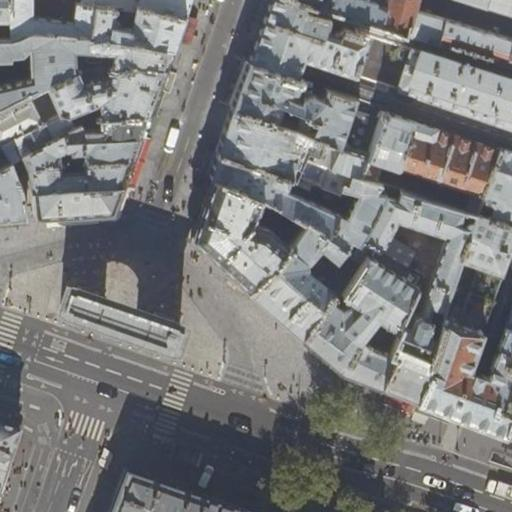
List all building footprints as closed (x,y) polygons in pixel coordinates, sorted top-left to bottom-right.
[(0,0),(0,34),(9,34),(8,0),(0,0)] [(8,0),(9,34),(31,30),(89,36),(94,4),(114,6),(135,7),(137,3),(184,14),(188,2),(189,0),(78,0),(79,1),(75,1),(72,22),(51,18),(50,0),(8,0)] [(325,28),(331,8),(307,0),(268,0),(260,23),(251,49),(248,59),(296,75),(299,66),(303,55),(332,65),(354,72),(398,86),(397,88),(491,120),(511,126),(511,301),(504,323),(511,326),(511,65),(372,21),(368,32),(343,24),(341,28),(340,28),(334,28),(333,30),(325,28)] [(511,0),(307,0),(331,8),(372,21),(511,65),(511,0)] [(135,7),(130,25),(111,22),(114,6),(94,4),(89,36),(105,37),(105,36),(171,46),(173,47),(178,32),(184,14),(137,3),(135,7)] [(105,36),(105,37),(89,36),(31,30),(9,34),(0,34),(0,107),(76,70),(74,49),(114,50),(113,66),(124,66),(125,62),(163,68),(167,57),(170,47),(171,46),(105,36)] [(300,77),(296,75),(248,59),(239,83),(232,106),(339,143),(332,165),(350,172),(359,174),(382,109),(384,106),(325,86),(322,96),(312,93),(301,95),(300,99),(293,96),(300,77)] [(124,66),(113,66),(110,66),(76,70),(0,107),(0,162),(9,158),(16,174),(22,171),(26,170),(20,152),(61,131),(79,122),(77,116),(72,119),(69,112),(99,101),(100,114),(147,112),(152,98),(163,68),(125,62),(124,66)] [(232,106),(224,130),(216,152),(289,177),(290,177),(292,173),(338,191),(341,185),(343,179),(347,180),(350,172),(332,165),(339,143),(232,106)] [(511,149),(498,145),(497,148),(382,109),(359,174),(388,184),(476,213),(480,201),(492,205),(488,217),(511,224),(511,149)] [(147,112),(100,114),(95,114),(79,122),(61,131),(63,139),(139,134),(143,124),(147,112)] [(63,139),(61,131),(20,152),(26,170),(68,158),(131,156),(134,148),(139,134),(63,139)] [(388,184),(359,174),(350,172),(347,180),(343,179),(341,185),(356,190),(344,215),(285,188),(289,177),(216,152),(213,163),(209,175),(211,176),(263,196),(271,201),(286,210),(304,220),(354,250),(362,235),(388,184)] [(68,158),(26,170),(27,176),(30,190),(122,183),(126,172),(131,156),(68,158)] [(9,158),(0,162),(0,218),(0,219),(26,217),(21,188),(16,174),(9,158)] [(268,210),(271,201),(263,196),(211,176),(201,202),(199,210),(189,237),(215,260),(247,288),(270,264),(272,266),(304,220),(286,210),(272,228),(267,224),(254,219),(259,206),(268,210)] [(122,183),(30,190),(31,202),(33,217),(45,216),(112,211),(115,201),(122,183)] [(460,259),(476,213),(388,184),(362,235),(376,244),(407,264),(414,252),(387,236),(397,218),(447,234),(420,312),(415,314),(411,326),(401,322),(397,331),(388,351),(388,352),(395,355),(380,386),(388,389),(392,390),(416,400),(426,367),(424,366),(455,272),(460,259)] [(511,224),(488,217),(476,213),(460,259),(478,266),(458,320),(450,317),(453,307),(451,306),(462,274),(455,272),(424,366),(426,367),(416,400),(431,405),(456,415),(459,416),(503,432),(511,408),(511,326),(504,323),(500,335),(491,359),(485,373),(475,369),(467,366),(481,329),(503,269),(511,243),(511,224)] [(362,235),(354,250),(304,220),(272,266),(270,264),(247,288),(270,308),(298,333),(301,335),(335,287),(341,292),(366,254),(370,257),(370,255),(376,244),(362,235)] [(412,280),(370,255),(370,257),(366,254),(341,292),(335,287),(301,335),(327,359),(341,371),(380,386),(395,355),(388,352),(388,351),(358,336),(376,317),(397,331),(401,322),(422,274),(416,270),(412,280)] [(62,314),(82,321),(146,342),(166,349),(168,341),(173,343),(180,324),(174,322),(177,315),(157,308),(94,287),(74,280),(71,287),(67,285),(60,305),(65,306),(62,314)] [(411,412),(416,400),(392,390),(388,389),(383,402),(411,412)] [(511,408),(503,432),(511,435),(511,408)] [(14,445),(17,434),(0,428),(0,456),(9,460),(14,445)] [(10,460),(9,460),(0,456),(0,489),(2,483),(10,460)] [(259,474),(245,470),(239,475),(236,482),(258,489),(260,482),(259,474)] [(235,511),(205,501),(124,473),(108,511),(235,511)]
